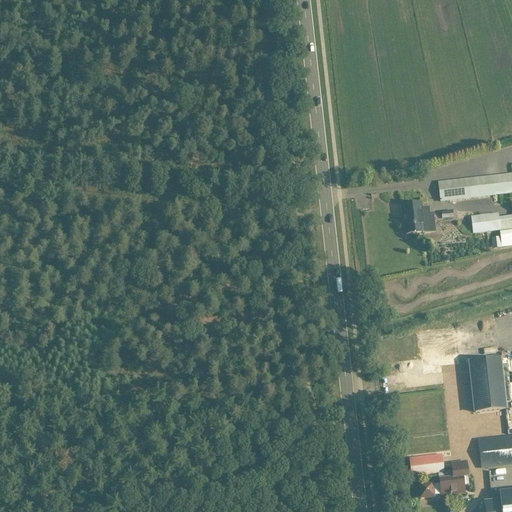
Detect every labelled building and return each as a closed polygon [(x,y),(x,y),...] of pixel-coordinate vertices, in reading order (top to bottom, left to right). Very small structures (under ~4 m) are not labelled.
[(511,175),(439,184),(441,202),(511,193),(511,175)] [(422,211),(421,204),(402,206),(406,235),(435,232),(433,215),(430,216),(429,210),(422,211)] [(441,213),(442,220),(453,219),(452,212),(441,213)] [(511,218),(499,220),(498,215),(471,218),(473,234),(511,229),(511,218)] [(511,231),(500,233),(501,249),(511,247),(511,231)] [(427,358),(429,373),(454,370),(452,355),(455,355),(451,329),(430,332),(430,338),(427,338),(429,351),(424,351),(424,352),(426,352),(427,358),(425,358),(425,359),(427,358)] [(480,357),(484,395),(511,392),(511,377),(509,348),(480,357)] [(511,437),(478,441),(482,469),(511,465),(511,437)] [(409,459),(410,466),(411,477),(444,473),(443,462),(442,458),(442,455),(409,459)] [(441,495),(442,497),(464,494),(463,486),(468,486),(468,478),(466,462),(452,464),(453,469),(447,469),(448,474),(439,475),(440,485),(428,486),(430,497),(441,495)] [(485,503),(486,511),(511,511),(511,494),(499,496),(500,502),(485,503)]
